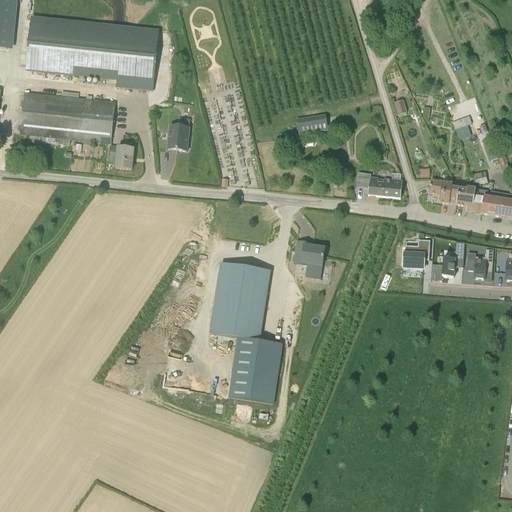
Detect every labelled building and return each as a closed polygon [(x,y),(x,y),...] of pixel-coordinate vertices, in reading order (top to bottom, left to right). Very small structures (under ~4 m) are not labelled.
[(0,0),(0,49),(12,50),(16,0),(0,0)] [(32,20),(27,71),(117,82),(116,90),(152,94),(158,33),(32,20)] [(115,104),(24,94),(20,136),(111,145),(115,104)] [(403,102),(395,104),(398,116),(407,114),(403,102)] [(297,123),(297,124),(299,136),(328,132),(326,119),(326,118),(297,123)] [(168,151),(187,153),(189,129),(170,127),(168,151)] [(459,141),(471,136),(468,127),(456,131),(459,141)] [(498,160),(491,141),(483,144),(490,163),(498,160)] [(116,162),(116,170),(132,171),(134,149),(127,149),(111,148),(109,161),(116,162)] [(505,158),(499,160),(501,167),(508,164),(505,158)] [(485,173),(473,176),(475,187),(487,184),(485,173)] [(368,197),(369,197),(400,200),(402,183),(371,180),(368,197)] [(453,185),(431,181),(429,194),(440,196),(439,204),(449,205),(450,203),(456,204),(459,190),(452,188),(453,185)] [(466,212),(481,215),(485,192),(476,191),(476,190),(467,188),(467,191),(459,190),(456,204),(456,206),(466,208),(466,212)] [(490,199),(487,198),(488,192),(485,192),(481,215),(511,220),(511,202),(498,200),(499,195),(490,193),(490,199)] [(312,269),(313,262),(323,264),(325,250),(311,248),(312,246),(312,245),(311,245),(305,244),(298,243),(294,263),(294,265),(294,266),(295,266),(300,267),(312,269)] [(406,270),(425,272),(425,262),(430,263),(432,244),(421,244),(420,250),(407,249),(406,270)] [(443,259),(442,278),(454,279),(454,269),(463,270),(465,245),(456,244),(455,260),(443,259)] [(474,280),(485,281),(486,273),(492,274),(494,252),(486,251),(485,259),(475,259),(474,280)] [(237,339),(260,342),(270,272),(221,265),(210,335),(237,339)] [(273,405),(282,346),(260,342),(237,339),(229,399),(273,405)]
